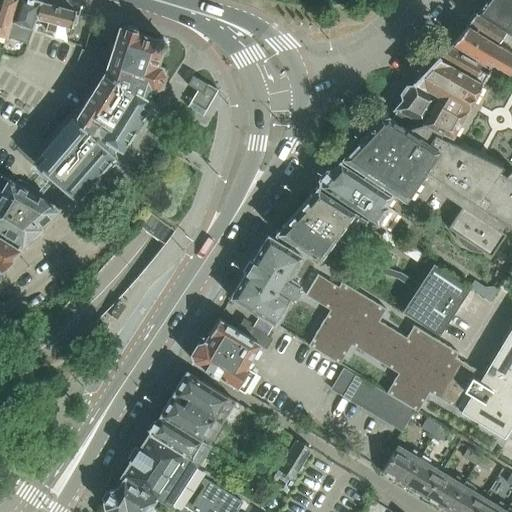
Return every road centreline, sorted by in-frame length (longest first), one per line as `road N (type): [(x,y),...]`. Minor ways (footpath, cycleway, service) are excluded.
road 1 (secondary): [(40,511),(261,171),(281,84)]
road 2 (residential): [(422,511),(251,402)]
road 3 (residential): [(281,84),(365,58),(426,0)]
road 4 (secondary): [(281,84),(253,37),(150,0)]
